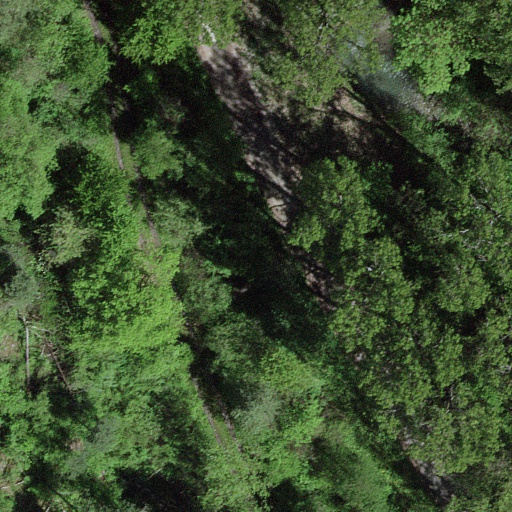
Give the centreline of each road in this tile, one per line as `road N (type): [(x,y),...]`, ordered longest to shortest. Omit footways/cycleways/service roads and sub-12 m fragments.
road 1 (track): [(450,511),(362,376),(194,0)]
road 2 (track): [(267,511),(182,317),(94,0)]
